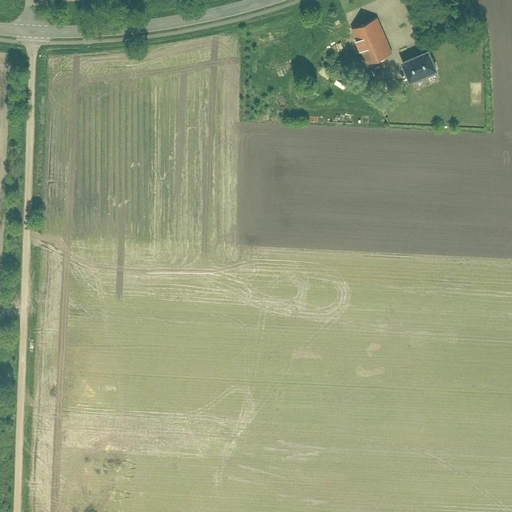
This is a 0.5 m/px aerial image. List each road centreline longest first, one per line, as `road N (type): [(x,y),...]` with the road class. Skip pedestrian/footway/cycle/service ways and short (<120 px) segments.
road 1 (track): [(32,42),(17,511)]
road 2 (tertiary): [(31,31),(162,24),(258,0)]
